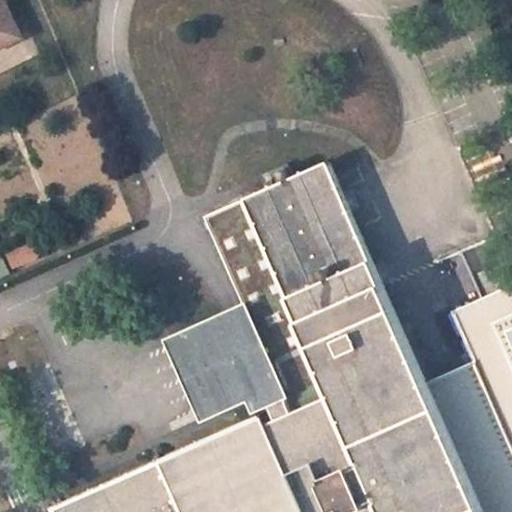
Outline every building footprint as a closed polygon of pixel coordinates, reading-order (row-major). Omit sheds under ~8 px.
[(0,0),(0,48),(23,37),(6,0),(0,0)] [(244,306),(164,340),(199,423),(248,403),(251,410),(267,404),(275,421),(266,424),(262,418),(56,509),(57,511),(511,511),(511,285),(453,312),(475,361),(485,385),(437,406),(426,383),(328,162),(245,199),(332,395),(291,413),(284,396),(244,306)] [(290,176),(290,173),(288,169),(284,169),(282,170),(281,174),(283,177),(285,178),(288,178),(290,176)] [(34,239),(6,253),(13,268),(41,254),(34,239)] [(475,361),(426,383),(437,406),(485,385),(475,361)]
